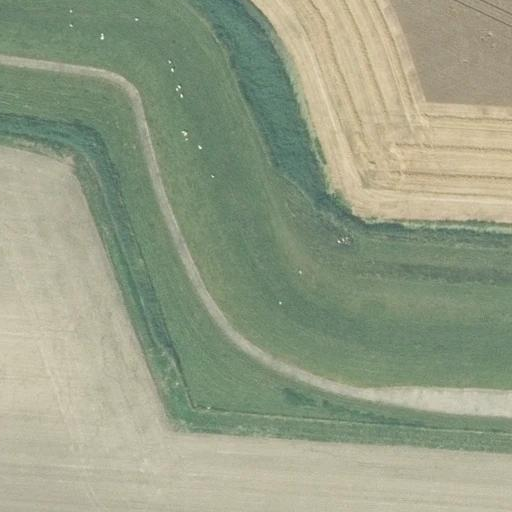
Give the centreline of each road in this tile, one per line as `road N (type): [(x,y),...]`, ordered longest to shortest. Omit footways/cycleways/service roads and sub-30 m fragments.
road 1 (track): [(0,78),(90,91),(109,107),(177,291),(218,370),(239,392),(317,410),(511,425)]
road 2 (track): [(511,364),(350,354),(297,339),(241,281),(145,63),(114,46),(0,28)]
road 3 (track): [(148,0),(198,39),(275,222),(311,269),(344,286),(511,299)]
road 4 (track): [(511,258),(363,249)]
